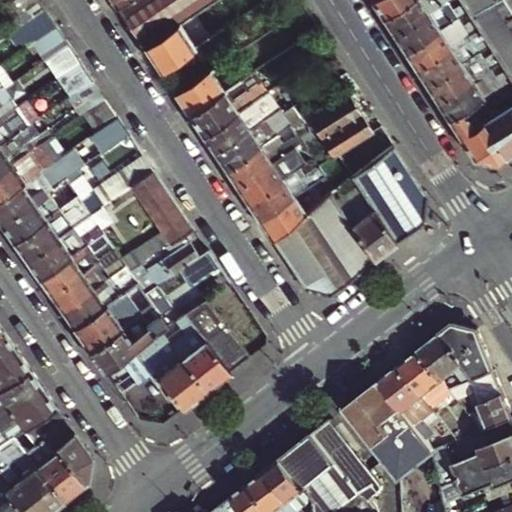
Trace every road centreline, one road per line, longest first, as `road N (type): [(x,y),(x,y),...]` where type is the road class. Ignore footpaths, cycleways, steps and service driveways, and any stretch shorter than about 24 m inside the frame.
road 1 (residential): [(320,365),(74,0)]
road 2 (tertiary): [(483,239),(331,0)]
road 3 (residential): [(0,276),(154,493)]
road 4 (tertiary): [(154,493),(320,365)]
road 5 (tertiary): [(320,365),(455,261)]
